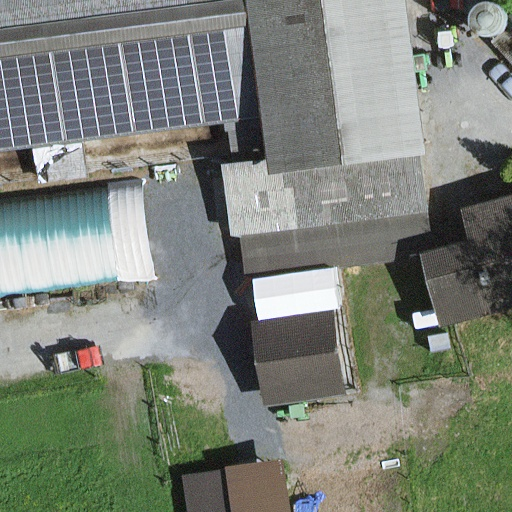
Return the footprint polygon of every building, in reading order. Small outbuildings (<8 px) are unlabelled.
[(398,0),(0,0),(0,150),(224,123),(239,240),(426,216),(398,0)] [(155,179),(0,201),(0,293),(168,269),(155,179)] [(416,254),(436,329),(511,308),(511,197),(457,213),(465,240),(416,254)] [(360,388),(343,302),(259,318),(275,405),(360,388)] [(309,511),(301,453),(243,461),(250,511),(309,511)]
